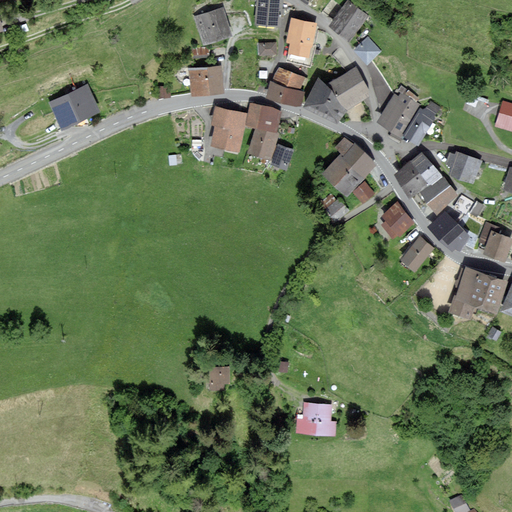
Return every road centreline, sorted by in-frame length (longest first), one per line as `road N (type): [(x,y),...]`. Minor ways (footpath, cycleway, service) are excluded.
road 1 (secondary): [(349,132),(263,98),(205,97),(117,122),(0,178)]
road 2 (residential): [(349,132),(376,124),(363,73),(338,36),(293,0)]
road 3 (unknown): [(204,511),(233,485),(267,351)]
road 4 (secondary): [(511,269),(456,254),(434,238),(383,163)]
road 5 (track): [(133,0),(0,48)]
road 6 (residential): [(511,163),(433,145),(383,163)]
